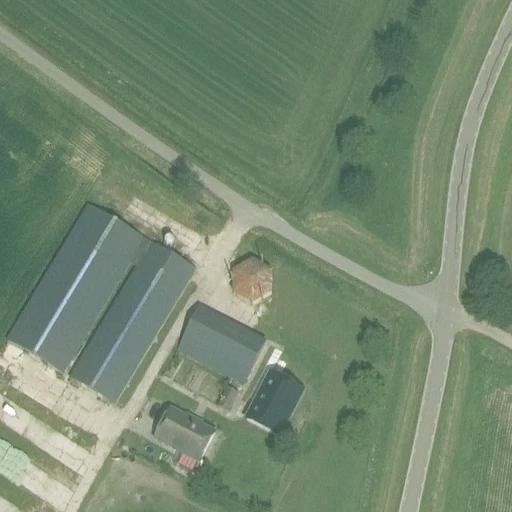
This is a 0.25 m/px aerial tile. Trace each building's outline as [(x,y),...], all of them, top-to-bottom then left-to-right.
[(138,225),(152,212),(130,190),(116,203),(138,225)] [(145,241),(88,206),(6,342),(65,377),(131,265),(136,269),(69,380),(115,407),(198,271),(152,244),(151,245),(144,242),(145,241)] [(229,258),(228,295),(261,296),(262,258),(229,258)] [(264,348),(197,313),(178,350),(244,385),(264,348)] [(197,370),(200,364),(176,355),(168,375),(187,382),(193,368),(197,370)] [(281,436),(304,388),(271,373),(247,420),(281,436)] [(229,411),(238,395),(226,389),(217,405),(229,411)] [(200,464),(215,435),(171,411),(155,440),(200,464)]
